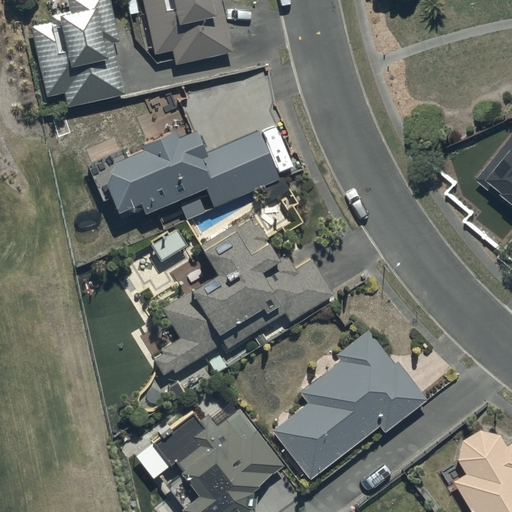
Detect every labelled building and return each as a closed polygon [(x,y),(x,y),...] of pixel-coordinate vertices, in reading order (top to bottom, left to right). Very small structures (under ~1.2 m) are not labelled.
[(49,22),(28,26),(43,96),(60,92),(64,107),(122,94),(110,40),(114,39),(106,0),(64,0),(67,12),(48,16),(49,22)] [(138,0),(152,56),(169,53),(171,65),(227,53),(214,0),(138,0)] [(511,131),(510,130),(475,176),(511,204),(511,131)] [(122,154),(120,148),(80,163),(95,203),(107,199),(114,218),(136,209),(138,212),(200,188),(207,206),(276,179),(255,131),(197,153),(189,132),(168,140),(165,131),(133,143),(136,149),(122,154)] [(251,212),(193,249),(192,250),(208,274),(155,307),(163,318),(175,337),(156,349),(158,353),(149,359),(159,374),(167,369),(170,373),(219,342),(223,349),(280,313),(286,322),(332,293),(310,259),(291,271),(279,252),(272,256),(262,241),(267,238),(251,212)] [(173,228),(148,245),(158,260),(184,244),(173,228)] [(363,329),(332,353),(330,350),(307,368),(314,377),(296,390),(294,391),(305,405),(269,433),(307,481),(375,427),(378,431),(421,398),(394,364),(391,366),(363,329)] [(194,385),(180,396),(193,413),(208,402),(205,398),(222,386),(214,374),(195,388),(194,385)] [(244,511),(256,504),(247,490),(278,467),(236,408),(213,425),(204,412),(175,433),(183,444),(165,457),(174,470),(172,471),(188,495),(171,507),(174,511),(244,511)] [(511,511),(511,452),(506,442),(502,445),(496,433),(477,430),(458,441),(454,459),(462,473),(451,481),(468,511),(511,511)]
